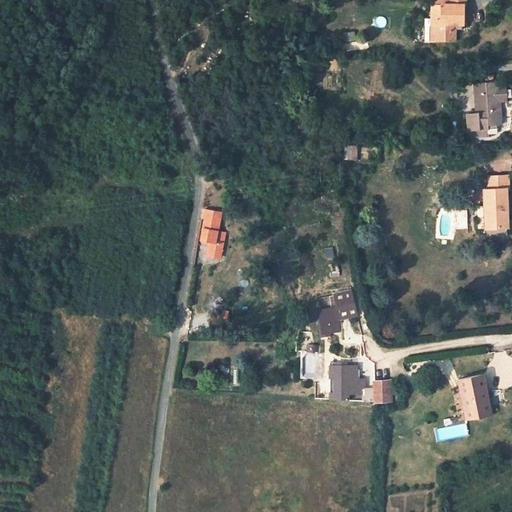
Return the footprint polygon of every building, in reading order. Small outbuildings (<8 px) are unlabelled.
[(422,36),(454,35),(454,24),(452,24),(452,18),(462,17),(461,1),(430,2),(428,23),(422,23),(422,36)] [(468,132),(488,131),(487,120),(499,119),(498,95),(495,95),(494,80),(473,81),(474,108),(467,108),(468,132)] [(344,160),(358,160),(359,146),(344,146),(344,160)] [(484,234),(507,233),(507,195),(509,194),(509,183),(489,183),(489,195),(486,195),(486,212),(483,212),(484,234)] [(202,239),(212,241),(209,256),(221,257),(225,233),(217,231),(220,212),(208,210),(203,210),(202,217),(205,217),(202,239)] [(357,315),(351,289),(334,293),(337,307),(341,319),(357,315)] [(321,309),(321,310),(316,310),(318,318),(323,318),(325,333),(330,332),(338,331),(337,320),(335,307),(331,308),(321,309)] [(323,318),(318,318),(320,337),(330,336),(330,332),(325,333),(323,318)] [(346,362),(330,362),(330,399),(375,402),(375,389),(364,389),(364,379),(353,379),(353,366),(346,366),(346,362)] [(491,414),(483,374),(458,379),(460,388),(452,389),(455,402),(462,401),(466,419),(491,414)] [(375,389),(375,402),(391,401),(390,381),(374,382),(375,389)] [(462,401),(455,402),(459,420),(466,419),(462,401)] [(437,428),(439,440),(469,434),(466,422),(437,428)]
